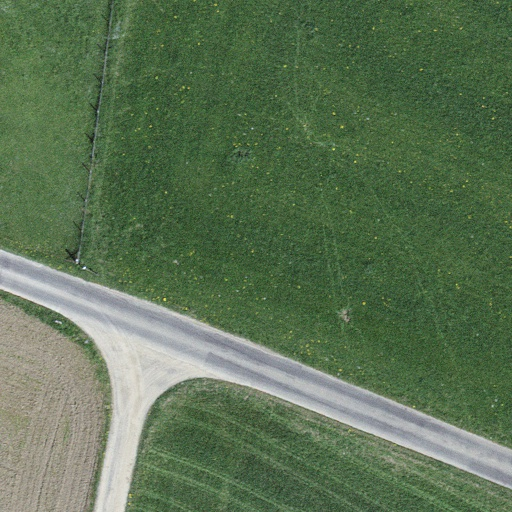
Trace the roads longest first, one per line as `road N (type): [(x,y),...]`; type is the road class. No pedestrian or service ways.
road 1 (unclassified): [(511,468),(0,267)]
road 2 (track): [(146,320),(110,511)]
